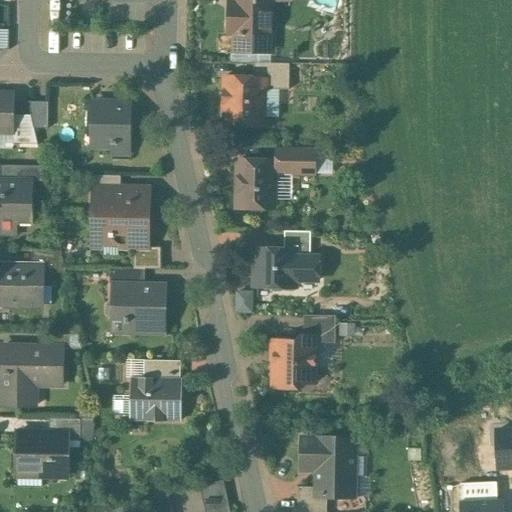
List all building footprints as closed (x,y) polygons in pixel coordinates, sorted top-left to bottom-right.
[(238,0),(238,1),(229,1),(229,33),(235,33),(238,37),(237,50),(269,51),(270,1),(270,0),(238,0)] [(289,64),(253,63),(253,78),(263,78),(262,89),(288,89),(289,64)] [(253,78),(224,77),(224,91),(222,91),(222,102),(224,102),(224,118),(236,118),(236,123),(262,124),(262,89),(263,78),(253,78)] [(14,93),(0,92),(0,131),(12,132),(13,132),(13,115),(14,93)] [(48,103),(33,103),(32,115),(32,129),(47,129),(48,103)] [(112,106),(112,103),(92,103),(91,128),(97,128),(97,146),(111,146),(111,155),(128,156),(129,106),(112,106)] [(32,115),(13,115),(13,132),(12,132),(12,143),(32,144),(32,129),(32,115)] [(315,148),(275,147),(275,149),(281,149),(280,168),(309,169),(309,150),(314,150),(315,148)] [(336,158),(322,158),(321,172),(336,173),(336,158)] [(274,161),(237,160),(236,207),(273,208),(274,161)] [(43,166),(0,165),(0,171),(0,179),(33,180),(33,181),(43,181),(43,166)] [(120,176),(95,175),(94,188),(100,188),(100,187),(120,188),(120,176)] [(33,180),(0,179),(1,180),(1,185),(0,185),(0,235),(16,235),(16,222),(32,222),(33,181),(33,180)] [(120,188),(100,187),(100,188),(100,199),(94,206),(93,241),(103,242),(112,242),(118,248),(134,248),(146,249),(146,247),(147,188),(120,188)] [(310,232),(284,231),(284,249),(295,249),(295,250),(310,251),(310,232)] [(112,242),(103,242),(103,256),(118,256),(118,248),(112,242)] [(146,247),(146,249),(134,248),(133,268),(145,268),(160,268),(160,248),(146,247)] [(284,249),(255,248),(254,287),(295,287),(295,250),(295,249),(284,249)] [(62,250),(31,250),(31,265),(43,266),(43,273),(62,273),(62,250)] [(31,265),(0,265),(0,305),(23,306),(23,304),(42,304),(43,273),(43,266),(31,265)] [(133,268),(110,267),(109,283),(113,283),(113,281),(144,282),(145,268),(133,268)] [(144,282),(113,281),(113,283),(113,302),(111,302),(106,307),(105,313),(110,319),(124,319),(124,333),(163,334),(164,290),(144,290),(144,282)] [(239,311),(257,311),(257,289),(239,289),(239,311)] [(335,316),(303,315),(303,335),(316,336),(316,343),(335,343),(335,316)] [(80,335),(44,334),(44,347),(63,347),(63,349),(80,349),(80,335)] [(294,341),(273,341),(272,352),(279,352),(278,361),(274,361),(272,363),(272,387),(300,388),(306,382),(306,372),(315,372),(316,343),(316,336),(303,335),(301,335),(294,341)] [(44,347),(0,347),(0,353),(0,383),(0,384),(0,406),(34,406),(34,384),(62,385),(63,349),(63,347),(44,347)] [(180,361),(144,360),(143,379),(180,380),(180,361)] [(143,379),(130,379),(129,419),(181,420),(181,380),(180,380),(143,379)] [(80,419),(48,418),(48,432),(68,433),(68,440),(80,440),(80,419)] [(511,429),(497,430),(498,468),(511,467),(511,429)] [(48,432),(16,432),(15,476),(67,477),(68,440),(68,433),(48,432)] [(367,439),(301,437),(301,470),(317,470),(316,487),(316,496),(326,497),(353,497),(353,476),(366,476),(367,439)] [(222,481),(198,486),(201,498),(225,492),(222,481)] [(496,482),(461,483),(462,501),(497,500),(496,482)] [(316,487),(297,487),(296,511),(326,511),(326,497),(316,496),(316,487)] [(225,492),(201,498),(204,510),(227,504),(225,492)] [(168,494),(144,500),(147,511),(170,506),(168,494)] [(459,501),(459,511),(504,511),(503,499),(497,500),(462,501),(459,501)]
